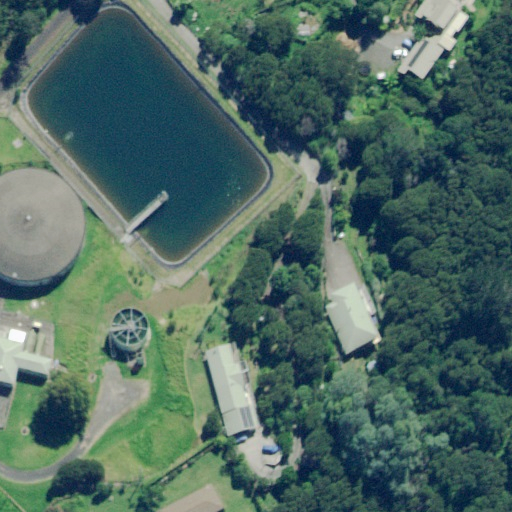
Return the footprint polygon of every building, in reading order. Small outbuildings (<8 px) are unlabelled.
[(426,0),(414,19),(437,35),(429,46),(420,40),(401,68),(422,82),(454,36),(457,38),(468,22),(454,13),(461,3),(457,0),(450,0),(449,3),(444,0),(426,0)] [(268,16),(257,24),(263,33),(275,24),(268,16)] [(49,178),(39,175),(37,174),(29,174),(19,174),(9,177),(0,181),(0,180),(0,281),(6,285),(16,288),(26,289),(36,288),(45,286),(55,282),(63,277),(70,270),(76,262),(81,253),(84,243),(85,233),(84,223),(82,213),(78,204),(73,196),(66,188),(58,182),(49,178)] [(344,359),(377,345),(367,322),(376,317),(365,292),(356,296),(353,290),(329,301),(332,308),(323,312),(344,359)] [(144,346),(146,343),(148,340),(149,336),(149,333),(148,329),(147,326),(146,323),(144,320),(141,317),(138,315),(135,314),(131,313),(130,313),(128,313),(124,313),(121,314),(117,316),(115,318),(112,321),(110,324),(109,327),(108,331),(108,334),(108,338),(109,341),(111,344),(113,347),(116,350),(119,352),(122,353),(123,353),(123,367),(142,367),(142,349),(144,346)] [(26,348),(0,340),(0,387),(13,391),(26,348)] [(238,346),(228,349),(203,356),(227,439),(257,431),(250,408),(246,409),(241,392),(251,389),(238,346)] [(221,511),(210,488),(164,511),(221,511)]
